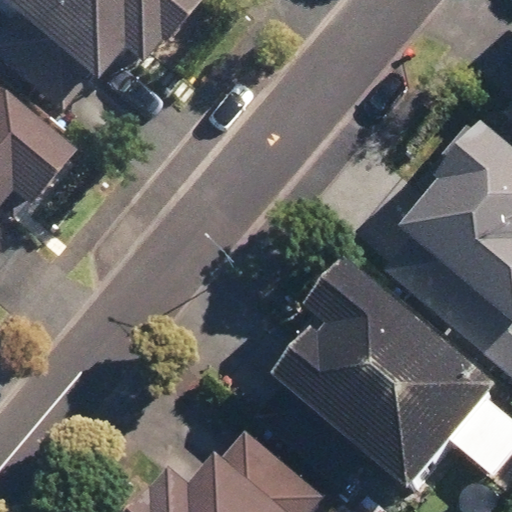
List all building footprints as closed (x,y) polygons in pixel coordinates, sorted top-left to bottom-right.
[(0,0),(0,63),(67,123),(101,84),(108,91),(137,58),(158,76),(218,7),(209,0),(0,0)] [(0,231),(28,200),(42,213),(84,166),(0,89),(0,231)] [(511,129),(488,156),(476,145),(433,193),(452,209),(398,269),(511,370),(511,129)] [(511,388),(371,269),(332,316),(346,328),(267,421),(355,496),(384,460),(434,502),(474,455),(505,481),(511,472),(511,388)] [(211,499),(194,484),(169,511),(323,511),(336,498),(265,437),(211,499)]
